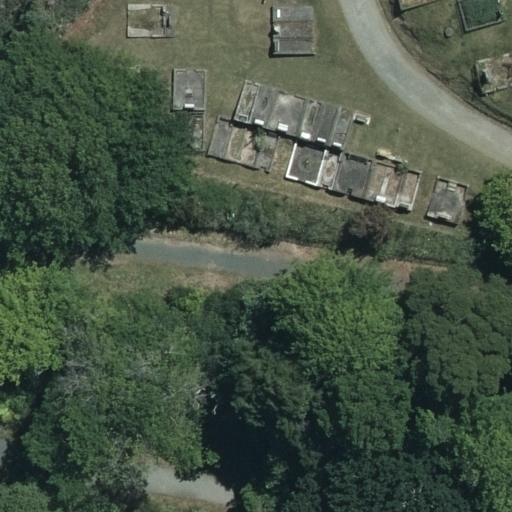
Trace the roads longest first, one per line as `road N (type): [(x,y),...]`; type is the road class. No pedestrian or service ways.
road 1 (track): [(0,228),(203,245),(511,297)]
road 2 (track): [(239,511),(0,444)]
